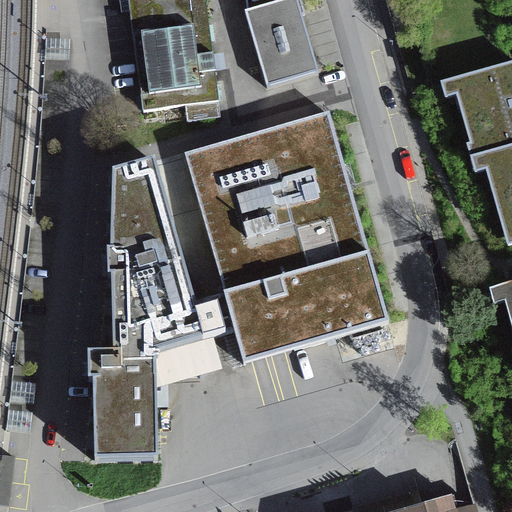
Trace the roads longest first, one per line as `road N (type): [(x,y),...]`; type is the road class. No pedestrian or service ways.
road 1 (residential): [(150,511),(345,449),(384,416),(413,368),(420,295),(348,0)]
road 2 (residential): [(49,511),(38,416),(71,103)]
